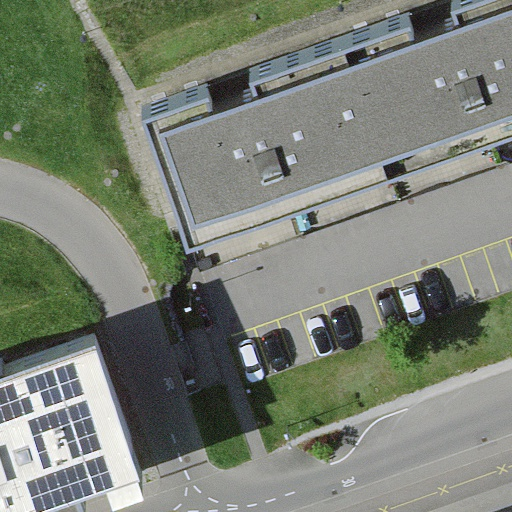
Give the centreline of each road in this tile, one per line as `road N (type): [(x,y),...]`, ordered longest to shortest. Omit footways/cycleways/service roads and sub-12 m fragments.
road 1 (residential): [(203,509),(119,280),(96,242),(23,196),(0,193)]
road 2 (residential): [(203,509),(511,402)]
